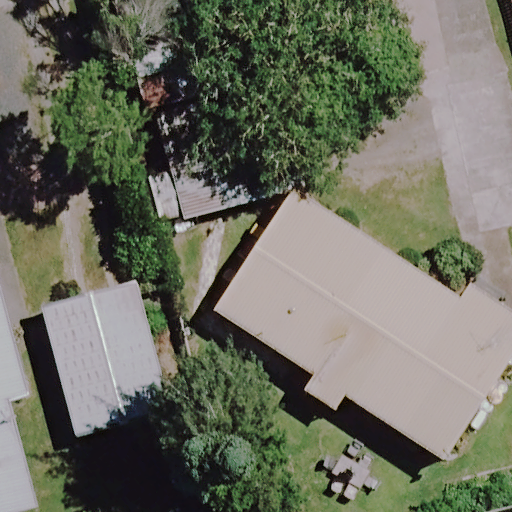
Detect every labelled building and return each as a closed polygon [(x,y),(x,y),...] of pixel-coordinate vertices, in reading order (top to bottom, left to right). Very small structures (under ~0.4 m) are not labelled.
[(105,0),(114,36),(258,0),(105,0)] [(235,125),(129,146),(146,234),(253,213),(235,125)] [(450,313),(280,199),(195,326),(429,484),(511,359),(511,336),(458,301),(450,313)] [(162,425),(129,294),(35,318),(68,449),(162,425)] [(0,412),(16,408),(0,347),(0,511),(24,511),(0,418),(0,412)]
